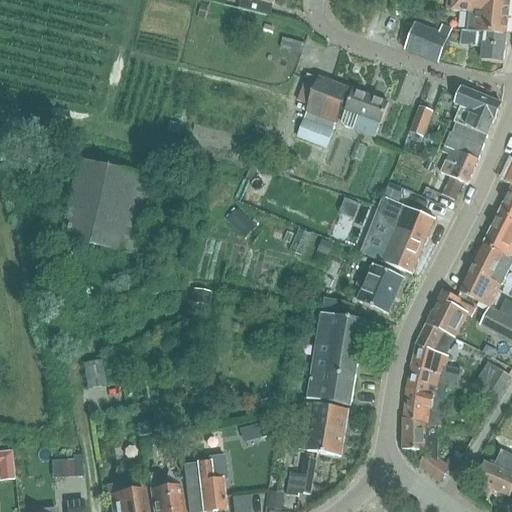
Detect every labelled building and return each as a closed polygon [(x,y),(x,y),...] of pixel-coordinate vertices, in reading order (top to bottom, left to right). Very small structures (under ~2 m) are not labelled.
[(241,0),(239,9),(270,18),(274,0),(241,0)] [(506,37),(509,0),(453,0),(453,3),(447,3),(446,13),(470,15),(468,33),(506,37)] [(201,5),(198,16),(206,18),(209,8),(201,5)] [(439,64),(452,30),(442,26),(439,34),(416,24),(405,51),(439,64)] [(503,64),(506,40),(506,37),(468,33),(463,32),(462,47),(483,49),(482,62),(503,64)] [(302,55),(305,45),(284,39),(281,50),(302,55)] [(320,80),(310,76),(299,102),(310,106),(308,113),(338,124),(351,90),(321,78),(320,80)] [(495,122),(502,104),(463,89),(456,105),(462,108),(457,120),(453,118),(451,121),(442,118),(438,128),(449,132),(453,123),(457,125),(487,138),(487,137),(494,121),(495,122)] [(346,112),(343,122),(345,127),(354,130),(376,139),(389,105),(354,91),(346,112)] [(419,106),(409,133),(423,138),(433,111),(419,106)] [(327,149),(334,131),(305,120),(298,138),(327,149)] [(478,162),(487,138),(457,125),(447,149),(446,148),(443,153),(449,156),(441,174),(450,178),(468,186),(478,162)] [(257,127),(254,137),(263,140),(266,130),(257,127)] [(290,156),(284,170),(294,174),(299,159),(290,156)] [(59,239),(137,257),(155,179),(77,161),(59,239)] [(428,163),(425,170),(432,173),(434,166),(428,163)] [(511,260),(511,257),(511,190),(483,247),(511,260)] [(387,200),(363,255),(380,263),(379,263),(412,277),(436,221),(387,200)] [(238,209),(227,220),(239,232),(250,221),(238,209)] [(322,240),(317,252),(328,256),(332,245),(322,240)] [(491,309),(511,266),(511,260),(483,247),(476,261),(473,260),(469,269),(471,270),(460,294),(490,309),(491,309)] [(373,267),(358,303),(389,316),(404,280),(373,267)] [(121,292),(131,310),(173,286),(162,268),(121,292)] [(139,269),(115,281),(120,291),(144,278),(139,269)] [(88,271),(79,271),(78,289),(87,289),(88,271)] [(92,291),(96,300),(114,293),(111,284),(92,291)] [(194,289),(191,303),(208,306),(211,292),(194,289)] [(437,305),(427,325),(444,334),(456,340),(468,315),(473,317),(477,308),(461,301),(443,293),(437,305)] [(343,313),(345,304),(326,301),(325,310),(343,313)] [(511,304),(505,301),(499,313),(510,318),(511,315),(511,304)] [(490,309),(481,326),(511,341),(511,319),(510,318),(499,313),(491,309),(490,309)] [(365,322),(322,315),(308,400),(351,407),(365,322)] [(417,346),(411,369),(460,381),(462,373),(445,369),(448,361),(448,358),(456,340),(444,334),(427,325),(417,346)] [(106,387),(102,362),(83,365),(87,390),(106,387)] [(406,390),(403,420),(426,426),(426,425),(439,428),(441,428),(443,417),(445,401),(448,387),(457,389),(460,381),(411,369),(406,390)] [(496,397),(509,375),(500,370),(487,391),(496,397)] [(258,410),(280,406),(277,393),(256,397),(258,410)] [(303,404),(296,450),(308,452),(342,457),(349,412),(315,406),(303,404)] [(403,420),(402,451),(424,452),(424,458),(427,460),(421,469),(422,469),(440,483),(450,469),(438,459),(439,428),(426,425),(426,426),(403,420)] [(148,424),(138,426),(139,436),(150,434),(148,424)] [(269,424),(257,427),(260,439),(272,436),(269,424)] [(466,433),(473,437),(479,429),(472,424),(466,433)] [(13,449),(0,450),(0,465),(14,464),(13,449)] [(495,469),(485,464),(476,484),(510,499),(511,493),(511,456),(502,452),(495,469)] [(447,464),(454,468),(459,461),(452,456),(447,464)] [(209,463),(183,466),(188,511),(223,511),(226,511),(222,481),(227,480),(224,457),(209,459),(209,463)] [(311,496),(317,460),(305,458),(302,477),(291,476),(288,496),(298,498),(299,494),(311,496)] [(75,461),(62,461),(62,478),(75,478),(75,461)] [(158,474),(149,476),(154,511),(183,511),(179,486),(158,490),(157,485),(160,485),(158,474)] [(146,511),(143,491),(125,494),(123,486),(106,489),(107,497),(111,496),(113,511),(146,511)] [(278,511),(281,495),(271,493),(269,509),(278,511)] [(68,504),(68,511),(83,511),(83,502),(68,504)]
